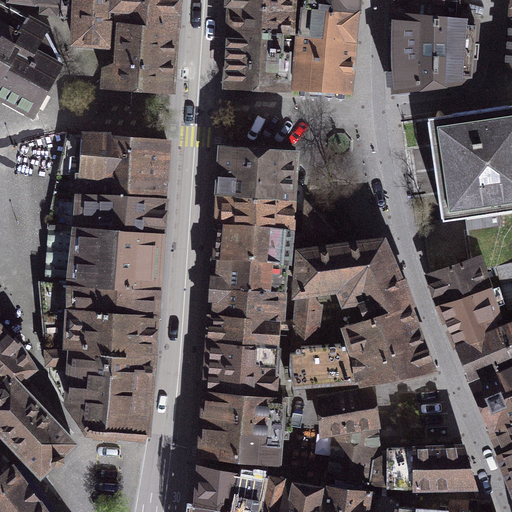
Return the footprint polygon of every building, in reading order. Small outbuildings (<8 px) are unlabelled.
[(25,0),(44,2),(45,12),(63,15),(64,0),(25,0)] [(79,1),(64,0),(63,15),(78,17),(79,1)] [(130,0),(78,0),(79,1),(78,17),(77,42),(110,45),(115,24),(121,24),(130,25),(130,0)] [(130,0),(130,25),(176,28),(177,0),(130,0)] [(233,0),(232,30),(294,33),(295,0),(233,0)] [(307,0),(307,11),(355,13),(356,0),(307,0)] [(397,0),(396,16),(461,22),(460,15),(456,14),(456,0),(397,0)] [(0,79),(25,37),(19,33),(26,21),(0,6),(0,79)] [(307,11),(303,11),(300,37),(354,39),(355,13),(307,11)] [(461,22),(396,16),(396,91),(449,84),(460,82),(466,79),(469,74),(471,66),(474,22),(461,22)] [(25,37),(0,79),(0,94),(33,114),(60,64),(49,34),(26,21),(19,33),(25,37)] [(176,28),(130,25),(121,24),(117,67),(108,66),(107,87),(174,91),(176,28)] [(290,89),(294,33),(232,30),(228,86),(290,89)] [(354,39),(300,37),(298,88),(352,91),(354,39)] [(511,107),(431,117),(444,219),(469,215),(511,209),(511,107)] [(59,173),(165,178),(168,141),(67,137),(59,173)] [(221,151),(219,195),(291,201),(295,155),(221,151)] [(50,226),(161,236),(165,178),(59,173),(50,226)] [(258,235),(259,221),(288,221),(291,221),(291,201),(219,195),(217,233),(258,235)] [(310,240),(331,237),(308,206),(305,232),(288,233),(288,246),(310,247),(310,240)] [(432,276),(441,304),(502,285),(496,267),(511,262),(511,209),(469,215),(474,262),(432,276)] [(288,233),(288,221),(259,221),(258,235),(217,233),(215,258),(285,262),(288,263),(288,246),(288,233)] [(44,281),(157,289),(161,236),(50,226),(44,281)] [(383,244),(303,252),(300,294),(341,289),(348,304),(362,302),(369,320),(374,319),(377,324),(411,314),(383,244)] [(283,292),(285,262),(215,258),(214,288),(283,292)] [(48,340),(94,339),(154,347),(157,289),(44,281),(48,340)] [(441,304),(460,348),(497,332),(492,320),(501,318),(493,300),(505,295),(509,308),(511,307),(511,283),(502,285),(441,304)] [(282,319),(283,292),(214,288),(211,316),(282,319)] [(374,319),(369,320),(346,326),(356,353),(366,381),(402,379),(435,369),(411,314),(377,324),(374,319)] [(280,344),(282,319),(211,316),(209,341),(275,344),(280,344)] [(315,326),(296,324),(295,383),(366,381),(356,353),(314,353),(315,326)] [(460,348),(472,380),(511,364),(511,325),(497,332),(460,348)] [(0,387),(12,376),(23,389),(37,378),(21,348),(0,328),(0,387)] [(48,340),(51,374),(66,375),(65,393),(91,426),(135,431),(146,433),(152,367),(154,347),(94,339),(48,340)] [(275,344),(209,341),(206,392),(273,396),(275,344)] [(511,364),(472,380),(491,428),(511,419),(511,364)] [(23,389),(12,376),(0,387),(0,430),(42,474),(74,443),(40,407),(31,397),(23,389)] [(273,396),(206,392),(203,453),(277,461),(278,435),(286,435),(287,416),(281,416),(282,396),(273,396)] [(371,483),(374,462),(381,458),(374,398),(324,403),(324,433),(337,432),(329,488),(366,495),(370,496),(371,483)] [(511,419),(491,428),(500,453),(511,448),(511,419)] [(464,447),(388,451),(389,485),(473,486),(464,447)] [(511,448),(500,453),(511,482),(511,448)] [(389,485),(388,451),(381,458),(374,462),(371,483),(389,485)] [(0,455),(0,506),(4,511),(50,511),(11,468),(0,455)] [(201,469),(198,511),(256,511),(263,481),(201,469)] [(281,511),(287,488),(263,481),(256,511),(281,511)] [(287,488),(281,511),(325,511),(329,488),(307,486),(305,491),(287,488)] [(329,488),(325,511),(363,511),(366,495),(329,488)] [(370,496),(366,495),(363,511),(419,511),(419,509),(399,506),(398,511),(378,511),(379,498),(370,496)]
